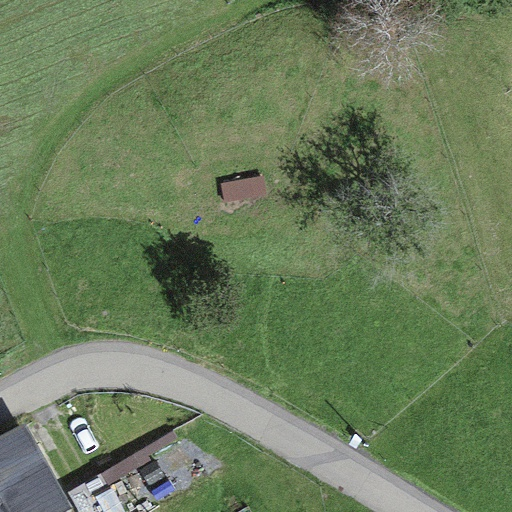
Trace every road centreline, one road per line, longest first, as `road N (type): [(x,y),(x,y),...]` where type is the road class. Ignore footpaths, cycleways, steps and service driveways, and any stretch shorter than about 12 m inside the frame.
road 1 (unclassified): [(360,511),(186,406),(63,384),(0,409)]
road 2 (track): [(0,196),(69,127),(268,10),(309,0)]
